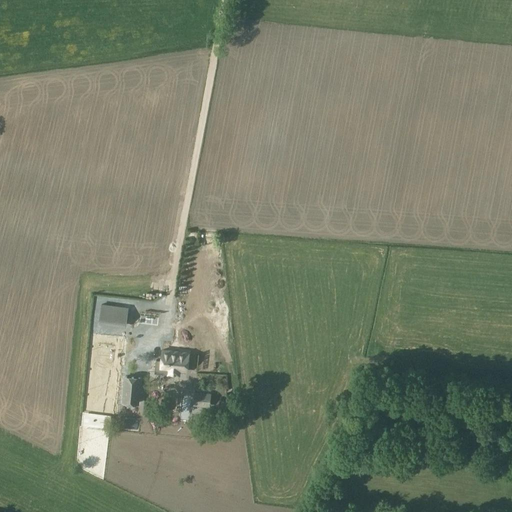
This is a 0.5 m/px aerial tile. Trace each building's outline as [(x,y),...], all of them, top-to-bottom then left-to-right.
[(118,307),(102,305),(99,321),(116,323),(118,307)] [(139,341),(148,341),(147,327),(138,327),(139,341)] [(187,371),(189,353),(162,350),(161,361),(156,360),(155,368),(168,369),(168,374),(179,375),(179,370),(187,371)] [(123,402),(138,403),(140,378),(125,377),(123,402)] [(211,394),(195,392),(193,403),(210,405),(211,394)]
